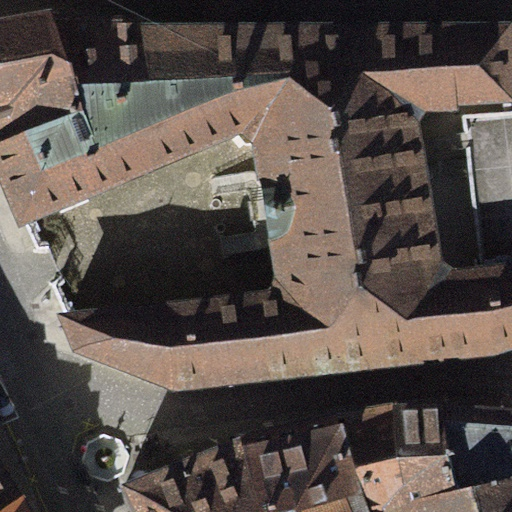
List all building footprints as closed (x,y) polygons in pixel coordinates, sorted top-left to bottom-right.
[(206,0),(203,26),(252,26),(254,0),(206,0)] [(0,93),(69,74),(49,15),(0,23),(0,93)] [(145,26),(144,20),(82,17),(49,15),(69,74),(82,112),(107,180),(170,155),(145,26)] [(511,265),(450,273),(435,262),(415,144),(411,119),(420,104),(453,104),(454,96),(509,95),(506,25),(252,26),(203,26),(203,28),(145,26),(170,155),(243,123),(249,130),(256,137),(263,178),(268,207),(272,236),(279,278),(273,294),(65,316),(77,345),(172,383),(493,348),(511,341),(511,265)] [(0,139),(82,112),(69,74),(0,93),(0,139)] [(107,180),(82,112),(0,139),(0,162),(21,216),(67,197),(107,180)] [(413,502),(460,491),(441,404),(396,406),(413,502)] [(511,411),(510,410),(441,404),(460,491),(511,479),(511,411)] [(389,511),(388,507),(413,502),(396,406),(344,414),(373,511),(389,511)] [(334,415),(243,436),(268,507),(352,488),(334,415)] [(243,436),(124,482),(137,511),(365,511),(352,488),(268,507),(243,436)] [(0,508),(16,498),(0,468),(0,508)] [(413,502),(388,507),(389,511),(511,511),(511,479),(460,491),(413,502)] [(0,508),(0,511),(21,511),(16,498),(0,508)]
